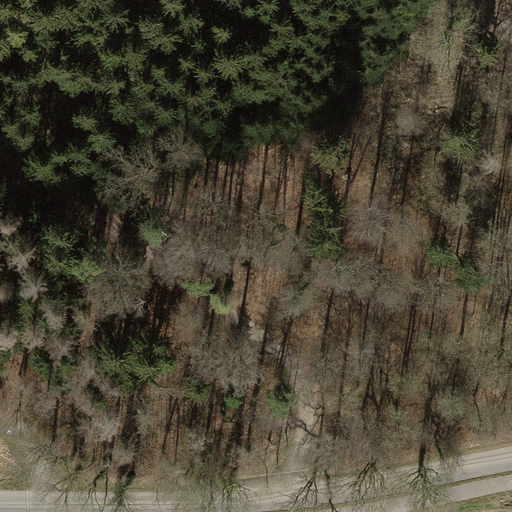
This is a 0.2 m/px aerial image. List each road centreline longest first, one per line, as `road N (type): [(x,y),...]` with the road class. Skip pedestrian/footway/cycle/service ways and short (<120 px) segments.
road 1 (tertiary): [(511,463),(302,499),(0,511)]
road 2 (track): [(302,499),(299,400),(262,324),(0,156)]
